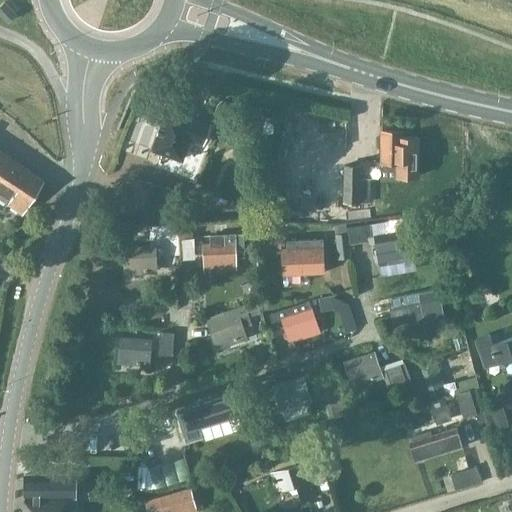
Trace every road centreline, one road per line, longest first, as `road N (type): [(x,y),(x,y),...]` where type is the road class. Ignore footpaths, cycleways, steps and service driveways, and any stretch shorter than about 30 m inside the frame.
road 1 (residential): [(7,434),(60,434),(360,337),(367,327),(361,298)]
road 2 (tertiary): [(7,434),(23,356),(81,175),(91,49)]
road 3 (primary): [(511,112),(339,69),(265,40)]
road 4 (unknown): [(191,234),(167,400)]
